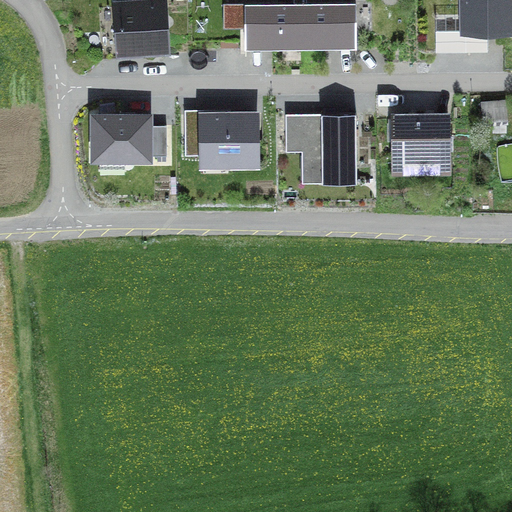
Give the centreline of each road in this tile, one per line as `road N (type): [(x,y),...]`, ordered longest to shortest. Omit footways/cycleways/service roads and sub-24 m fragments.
road 1 (residential): [(60,85),(511,82)]
road 2 (unclassified): [(64,222),(511,226)]
road 3 (residential): [(64,222),(60,85)]
